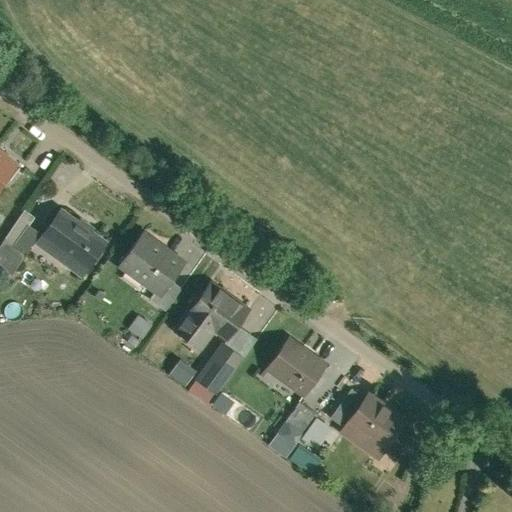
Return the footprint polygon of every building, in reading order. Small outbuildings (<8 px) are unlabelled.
[(0,182),(21,153),(0,138),(0,182)] [(105,242),(62,211),(42,238),(61,252),(57,257),(82,274),(105,242)] [(143,233),(118,265),(159,296),(184,264),(143,233)] [(211,282),(176,331),(199,347),(211,329),(227,340),(249,309),(211,282)] [(135,314),(125,328),(140,339),(151,325),(135,314)] [(287,337),(266,370),(303,395),(325,362),(287,337)] [(244,359),(222,344),(198,379),(219,394),(244,359)] [(176,354),(168,365),(190,381),(198,370),(176,354)] [(367,390),(344,421),(382,448),(405,417),(379,398),(367,390)] [(323,404),(307,392),(291,414),(306,425),(323,404)] [(344,421),(327,408),(312,429),(329,442),(344,421)]
